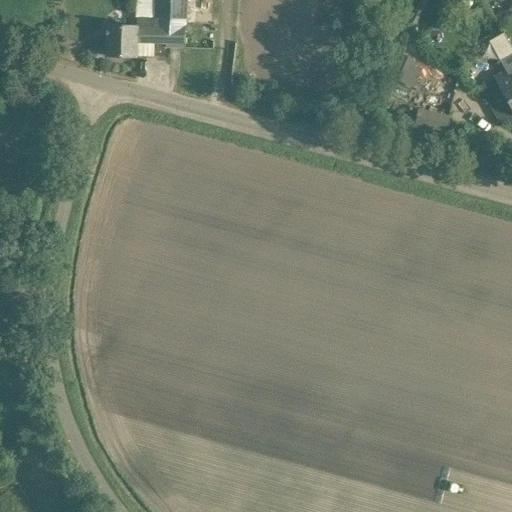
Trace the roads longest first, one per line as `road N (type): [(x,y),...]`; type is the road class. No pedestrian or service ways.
road 1 (unclassified): [(124,511),(68,406),(60,339),(74,224),(109,85)]
road 2 (unclassified): [(511,198),(109,85)]
